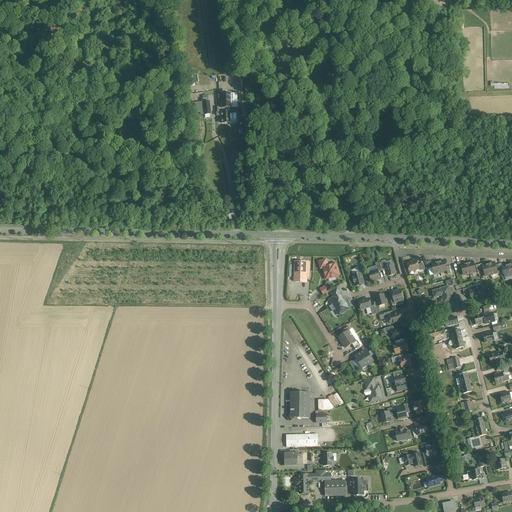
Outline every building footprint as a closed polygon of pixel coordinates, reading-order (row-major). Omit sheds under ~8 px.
[(230,94),(220,94),(220,107),(227,107),(237,107),(236,94),(230,94)] [(217,107),(217,116),(221,115),(221,123),(229,123),(229,120),(235,120),(235,114),(229,114),(229,112),(228,112),(227,107),(220,107),(217,107)] [(335,263),(327,266),(326,260),(319,262),(321,268),(322,268),(326,279),(339,275),(335,263)] [(417,261),(407,263),(409,271),(412,270),(413,271),(415,271),(415,270),(419,269),(418,265),(417,261)] [(444,261),(438,262),(440,273),(443,272),(447,271),(446,267),(444,261)] [(307,262),(295,262),(294,282),(306,282),(306,277),(307,262)] [(431,264),(432,268),(434,274),(437,273),(438,274),(440,273),(438,262),(431,264)] [(473,262),(467,264),(470,274),(473,274),(472,273),(476,272),(473,262)] [(495,262),(488,264),(491,275),(497,273),(495,265),(495,262)] [(387,266),(385,267),(386,269),(388,276),(396,274),(393,264),(387,266)] [(461,265),(461,268),(463,275),(467,274),(467,275),(470,274),(467,264),(461,265)] [(482,266),(483,270),(485,276),(491,275),(488,264),(482,266)] [(502,267),(503,270),(505,277),(508,276),(511,276),(508,265),(502,267)] [(363,266),(357,268),(359,273),(361,273),(361,276),(365,275),(363,266)] [(377,270),(369,273),(371,281),(380,279),(378,272),(377,270)] [(359,273),(353,275),(354,278),(353,279),(354,283),(355,282),(356,286),(364,283),(361,276),(361,273),(359,273)] [(320,288),(323,295),(331,291),(327,284),(320,288)] [(449,287),(440,289),(433,291),(434,298),(442,296),(444,303),(452,301),(449,287)] [(481,287),(475,288),(478,299),(484,297),(481,287)] [(469,290),(470,294),(471,301),(478,299),(475,288),(469,290)] [(400,290),(393,292),(394,295),(392,296),(393,296),(394,303),(395,303),(403,300),(400,290)] [(349,308),(340,294),(330,300),(334,307),(336,309),(338,310),(340,314),(349,308)] [(384,294),(375,297),(377,302),(378,306),(386,304),(384,294)] [(369,299),(359,302),(361,310),(362,309),(363,310),(365,309),(366,308),(370,307),(371,307),(371,306),(369,299)] [(392,311),(384,314),(382,314),(383,319),(385,319),(389,318),(388,316),(393,314),(392,311)] [(393,314),(388,316),(389,318),(390,324),(394,323),(395,324),(396,323),(397,322),(401,321),(399,313),(393,314)] [(492,313),(483,315),(485,322),(485,324),(491,322),(495,321),(492,313)] [(483,314),(474,317),(476,325),(485,322),(483,315),(483,314)] [(449,321),(451,327),(461,323),(460,318),(449,321)] [(394,330),(391,331),(392,333),(394,339),(405,335),(403,328),(394,330)] [(460,330),(451,332),(454,341),(462,338),(460,330)] [(345,333),(339,337),(340,340),(342,343),(352,336),(349,331),(345,333)] [(496,332),(483,335),(485,343),(498,340),(496,332)] [(352,336),(342,343),(343,345),(344,345),(346,348),(352,344),(356,342),(352,336)] [(462,338),(454,341),(456,349),(464,347),(462,338)] [(356,342),(352,344),(355,349),(360,346),(357,341),(356,342)] [(406,343),(394,346),(395,350),(396,349),(397,353),(407,351),(406,346),(407,346),(406,343)] [(373,361),(367,351),(365,353),(364,352),(363,351),(361,353),(369,366),(371,365),(370,363),(373,361)] [(498,353),(489,356),(491,364),(500,361),(504,360),(502,352),(498,353)] [(361,353),(358,355),(358,356),(358,357),(356,359),(362,368),(366,365),(367,367),(369,366),(361,353)] [(404,358),(399,360),(400,361),(402,367),(411,364),(409,357),(404,358)] [(503,373),(494,375),(496,384),(504,381),(504,382),(509,380),(508,376),(504,377),(503,373)] [(467,375),(459,377),(461,385),(469,383),(467,375)] [(403,376),(394,378),(396,383),(395,383),(396,383),(397,387),(396,387),(397,387),(398,392),(407,389),(406,384),(405,384),(404,381),(405,381),(404,376),(403,376)] [(373,379),(365,381),(367,389),(370,389),(371,388),(370,387),(375,386),(373,379)] [(469,383),(461,385),(463,394),(472,392),(469,383)] [(379,386),(375,387),(375,386),(370,387),(371,388),(370,389),(371,395),(368,396),(370,403),(382,400),(379,386)] [(337,404),(335,405),(336,407),(344,402),(337,392),(330,397),(334,402),(335,401),(337,404)] [(310,393),(291,393),(290,414),(287,418),(290,421),(293,418),(310,418),(310,393)] [(509,393),(500,395),(502,403),(511,401),(509,393)] [(329,399),(318,400),(318,411),(330,411),(335,409),(329,399)] [(422,401),(414,403),(415,407),(414,407),(414,408),(415,411),(414,411),(415,411),(416,411),(417,415),(425,412),(424,408),(424,406),(423,401),(422,401)] [(404,407),(396,409),(399,419),(407,417),(406,414),(404,407)] [(388,412),(381,414),(383,423),(391,421),(389,416),(388,412)] [(326,414),(317,415),(317,423),(322,423),(326,423),(326,422),(326,414)] [(482,418),(474,420),(476,428),(484,426),(482,418)] [(425,424),(415,427),(415,428),(417,435),(427,432),(425,424)] [(476,428),(472,429),(474,438),(486,435),(486,432),(487,431),(487,430),(485,430),(484,426),(476,428)] [(403,430),(398,431),(398,432),(395,432),(398,441),(407,439),(408,438),(406,431),(406,430),(403,431),(403,430)] [(318,434),(292,435),(292,447),(318,446),(318,434)] [(429,446),(426,446),(426,447),(427,451),(426,452),(426,455),(427,457),(430,457),(432,456),(432,455),(437,454),(435,444),(429,446)] [(332,454),(329,454),(327,452),(326,454),(323,454),(323,466),(332,466),(332,461),(333,461),(333,457),(332,457),(332,454)] [(290,453),(285,453),(285,465),(297,465),(297,456),(297,453),(290,453)] [(419,453),(404,457),(406,466),(412,464),(411,461),(413,461),(414,467),(422,465),(419,453)] [(504,459),(496,461),(498,470),(506,468),(504,459)] [(471,471),(473,480),(481,479),(479,470),(478,470),(471,471)] [(444,473),(437,474),(437,476),(438,476),(439,482),(446,480),(444,473)] [(308,475),(299,475),(299,478),(295,478),(295,486),(299,486),(299,492),(301,494),(307,494),(308,492),(308,486),(309,486),(309,483),(308,483),(308,481),(308,475)] [(437,476),(426,478),(427,481),(426,482),(427,484),(428,484),(429,487),(440,484),(439,482),(438,476),(437,476)] [(363,480),(353,480),(353,487),(352,487),(353,490),(353,495),(356,495),(357,496),(359,496),(360,495),(363,495),(363,480)] [(345,481),(325,482),(325,496),(345,495),(345,481)] [(511,499),(511,492),(502,494),(503,502),(509,501),(509,502),(511,501),(511,499)] [(482,498),(473,500),(476,511),(481,510),(481,508),(484,507),(482,498)] [(454,502),(446,503),(443,504),(442,504),(444,511),(449,511),(449,509),(455,508),(454,502)]
